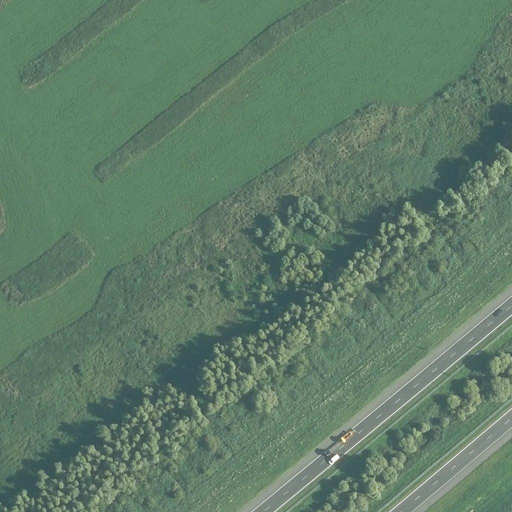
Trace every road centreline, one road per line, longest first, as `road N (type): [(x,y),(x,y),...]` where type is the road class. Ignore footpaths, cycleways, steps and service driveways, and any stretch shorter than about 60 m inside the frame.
road 1 (motorway): [(511,306),(261,511)]
road 2 (motorway): [(401,511),(511,419)]
